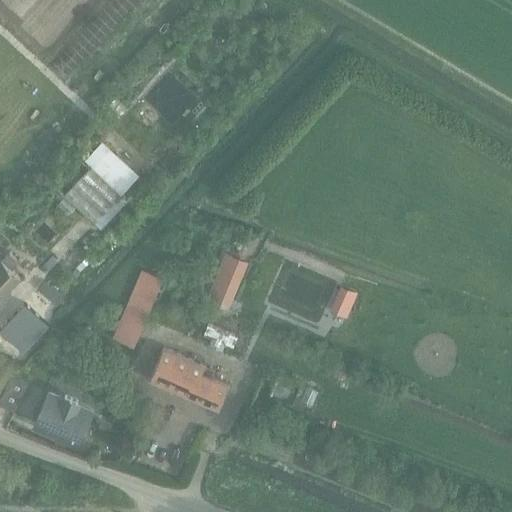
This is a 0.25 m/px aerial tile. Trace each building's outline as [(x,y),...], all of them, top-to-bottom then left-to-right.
[(91,167),(64,196),(93,223),(121,195),(91,167)] [(1,259),(0,260),(0,297),(20,276),(12,269),(17,264),(16,258),(9,251),(1,259)] [(206,298),(215,302),(229,308),(248,262),(225,253),(206,298)] [(112,336),(132,345),(160,279),(139,270),(112,336)] [(40,315),(25,302),(0,328),(0,329),(24,351),(40,334),(31,325),(40,315)] [(210,321),(204,336),(234,347),(239,331),(210,321)] [(218,408),(228,383),(211,376),(214,369),(199,362),(201,358),(196,356),(195,360),(163,346),(149,378),(218,408)] [(0,368),(0,397),(11,373),(0,368)] [(49,392),(35,424),(77,442),(90,410),(76,404),(77,400),(65,395),(63,398),(49,392)]
